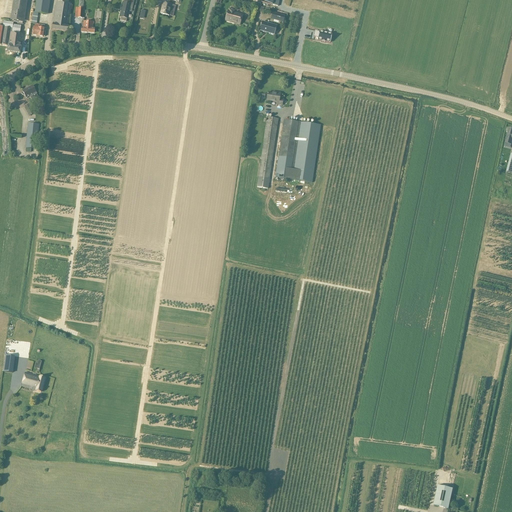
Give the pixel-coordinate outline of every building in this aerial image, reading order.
[(26,0),(13,0),(11,21),(24,23),(26,0)] [(36,0),(34,12),(33,12),(31,24),(35,24),(34,27),(33,27),(32,36),(43,37),(43,36),(45,37),(45,34),(43,34),(44,29),(43,29),(44,25),(36,24),(38,13),(48,15),(50,0),(36,0)] [(76,8),(75,18),(82,18),(83,8),(83,0),(79,0),(79,8),(76,8)] [(53,25),(52,25),(51,31),(68,33),(69,27),(68,27),(72,5),(56,2),(53,23),(53,25)] [(131,4),(123,3),(120,17),(121,18),(120,21),(126,22),(127,19),(128,19),(131,4)] [(172,5),(167,4),(163,3),(160,13),(169,16),(172,5)] [(229,9),(228,11),(225,19),(231,21),(230,23),(239,25),(242,15),(233,13),(234,11),(229,9)] [(272,12),(270,19),(283,23),(285,16),(272,12)] [(94,29),(92,29),(93,22),(83,21),(83,28),(81,28),(81,32),(94,34),(94,29)] [(267,33),(274,35),(277,26),(262,22),(260,29),(267,31),(267,33)] [(0,44),(1,45),(8,46),(7,52),(20,54),(21,48),(23,34),(11,32),(11,28),(0,26),(0,44)] [(319,32),(316,32),(315,36),(318,37),(317,40),(330,43),(332,34),(319,31),(319,32)] [(23,95),(24,95),(26,98),(30,96),(30,98),(32,101),(35,99),(38,97),(37,94),(32,86),(22,91),(23,92),(22,93),(21,94),(22,95),(23,95)] [(266,101),(276,103),(276,105),(282,106),(283,99),(279,99),(280,93),(274,92),(274,94),(268,92),(266,101)] [(24,107),(29,116),(34,113),(29,104),(24,107)] [(278,119),(267,118),(256,187),(268,189),(278,119)] [(320,125),(284,120),(275,177),(312,183),(320,125)] [(39,125),(28,124),(25,148),(36,149),(39,125)] [(45,378),(25,373),(22,387),(41,392),(45,378)] [(3,374),(1,383),(6,384),(5,387),(10,388),(12,376),(3,374)] [(453,489),(438,486),(434,506),(448,509),(453,489)]
